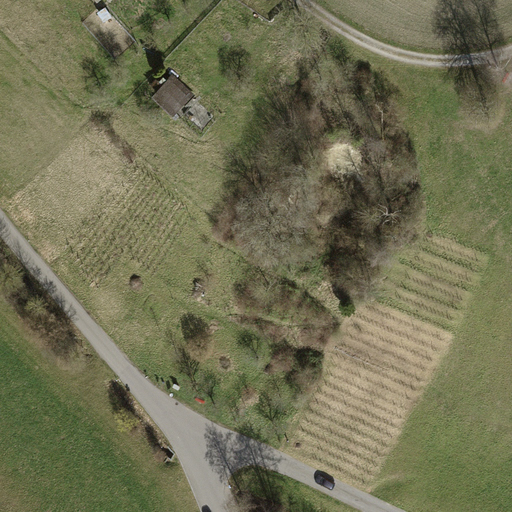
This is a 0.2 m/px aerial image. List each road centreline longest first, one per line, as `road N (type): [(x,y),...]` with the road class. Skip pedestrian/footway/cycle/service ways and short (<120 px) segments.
road 1 (unclassified): [(0,221),(198,447)]
road 2 (track): [(511,50),(439,65),(341,29),(304,0)]
road 3 (residential): [(392,511),(255,448),(198,447)]
